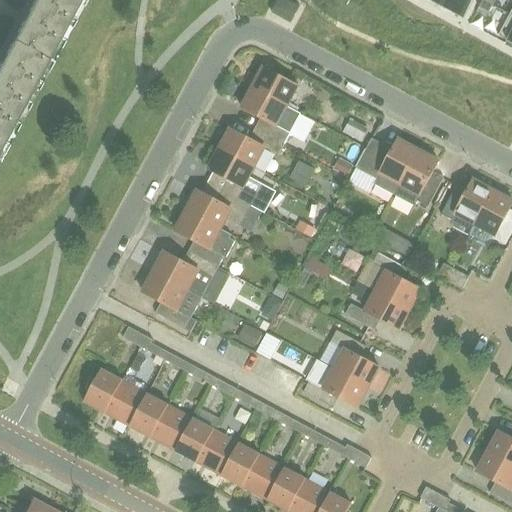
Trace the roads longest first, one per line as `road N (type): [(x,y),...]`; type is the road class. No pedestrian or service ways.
road 1 (residential): [(11,436),(234,32)]
road 2 (residential): [(511,158),(292,44),(254,28),(234,32)]
road 3 (residential): [(405,463),(375,440),(446,305),(489,305)]
road 4 (residential): [(511,343),(442,474),(405,463)]
road 5 (tertiary): [(146,511),(11,436)]
